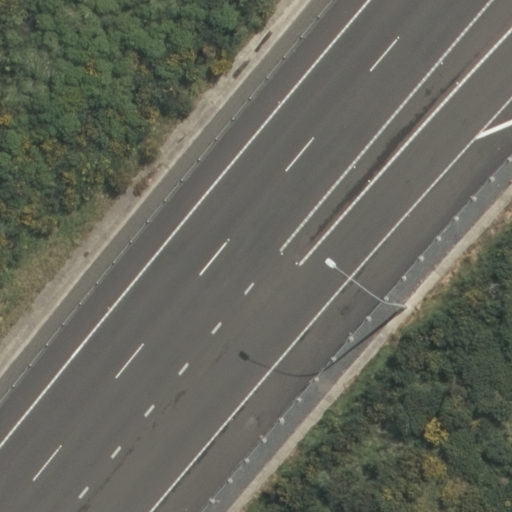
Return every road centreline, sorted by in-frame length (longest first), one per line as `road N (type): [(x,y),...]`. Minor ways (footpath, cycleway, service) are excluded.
road 1 (motorway): [(441,0),(29,511)]
road 2 (motorway): [(511,45),(105,511)]
